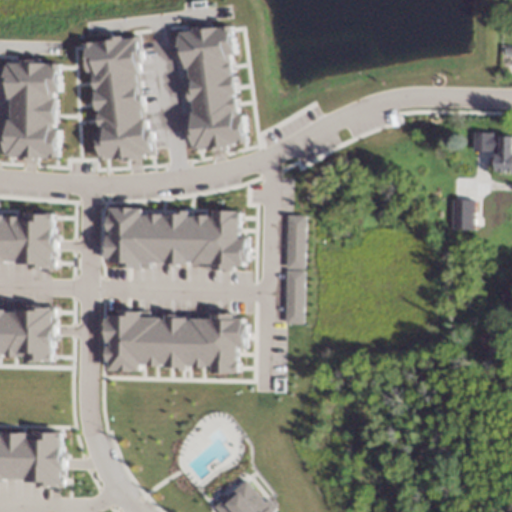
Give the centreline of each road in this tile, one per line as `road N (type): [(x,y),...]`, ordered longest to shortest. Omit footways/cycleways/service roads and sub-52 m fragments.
road 1 (residential): [(511,97),(392,98),(246,163),(178,178),(106,185),(0,179)]
road 2 (residential): [(135,511),(100,460),(84,401),(89,185)]
